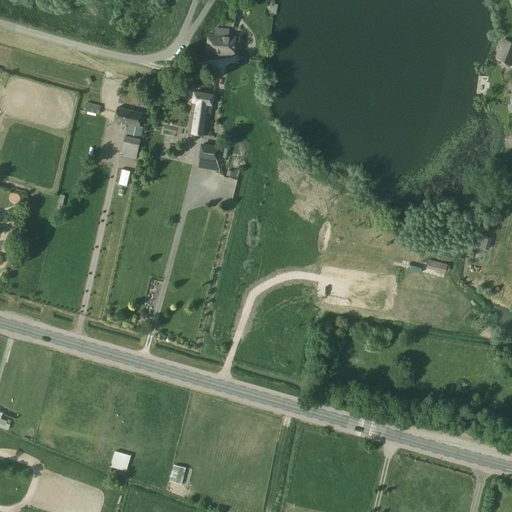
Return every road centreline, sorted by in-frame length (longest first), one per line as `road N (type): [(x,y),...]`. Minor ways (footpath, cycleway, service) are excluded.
road 1 (tertiary): [(485,461),(0,322)]
road 2 (unclassified): [(184,40),(136,59),(0,22)]
